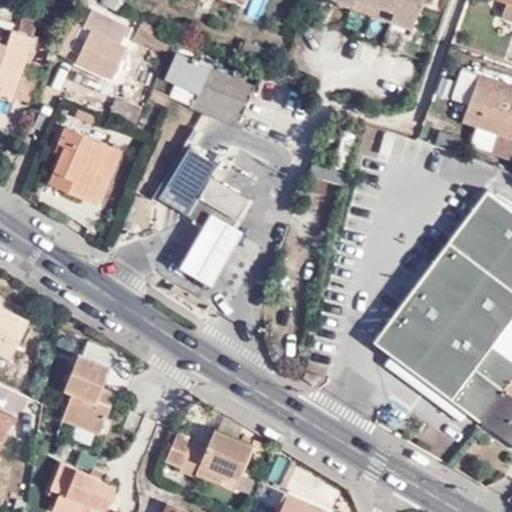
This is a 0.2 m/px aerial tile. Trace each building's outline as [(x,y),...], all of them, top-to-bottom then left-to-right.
[(77,0),(65,33),(77,39),(92,7),(95,0),(77,0)] [(100,0),(119,8),(122,0),(100,0)] [(348,0),(352,1),(352,0),(372,0),(374,1),(393,8),(390,15),(411,23),(419,0),(348,0)] [(352,0),(352,1),(350,4),(369,12),(374,1),(372,0),(352,0)] [(511,0),(505,0),(501,13),(511,17),(511,0)] [(369,12),(388,19),(390,15),(393,8),(374,1),(369,12)] [(92,7),(77,39),(68,56),(93,67),(102,50),(112,56),(129,24),(92,7)] [(10,93),(29,100),(38,77),(22,71),(31,49),(28,47),(37,19),(23,14),(17,29),(0,22),(0,80),(11,85),(10,93)] [(410,27),(411,23),(390,15),(388,19),(410,27)] [(145,34),(151,23),(141,18),(134,34),(143,38),(145,34)] [(168,46),(174,34),(151,23),(145,34),(168,46)] [(254,64),(262,48),(243,39),(235,55),(254,64)] [(197,97),(211,63),(175,47),(164,74),(188,85),(183,96),(189,99),(192,95),(197,97)] [(102,50),(93,67),(104,72),(112,56),(102,50)] [(189,99),(245,123),(248,116),(242,112),(254,84),(211,63),(197,97),(192,95),(189,99)] [(511,133),(511,129),(511,82),(473,71),(459,118),(493,128),(486,150),(511,157),(511,133)] [(0,89),(10,93),(11,85),(0,80),(0,89)] [(137,123),(144,106),(115,95),(109,112),(137,123)] [(67,142),(55,169),(73,177),(69,189),(98,202),(121,149),(67,124),(62,140),(67,142)] [(73,177),(55,169),(50,182),(69,189),(73,177)] [(188,220),(205,231),(224,242),(230,232),(247,204),(211,182),(188,220)] [(374,342),(440,391),(511,298),(511,210),(487,191),(374,342)] [(224,242),(205,231),(183,267),(212,285),(241,239),(230,232),(224,242)] [(511,298),(440,391),(477,420),(511,373),(511,298)] [(92,337),(87,351),(116,361),(121,348),(92,337)] [(116,361),(87,351),(83,349),(68,379),(77,384),(66,412),(82,419),(104,428),(117,400),(105,393),(109,382),(120,364),(116,361)] [(511,373),(477,420),(511,448),(511,398),(507,394),(511,387),(509,385),(511,381),(511,373)] [(122,388),(109,382),(105,393),(117,400),(122,388)] [(0,432),(10,412),(0,407),(0,432)] [(104,428),(82,419),(75,434),(105,444),(110,430),(104,428)] [(213,443),(222,422),(214,419),(205,440),(213,443)] [(222,466),(240,475),(258,432),(244,426),(240,431),(222,422),(213,443),(205,440),(193,465),(217,475),(222,466)] [(167,452),(182,460),(192,435),(194,432),(179,426),(167,452)] [(192,469),(193,465),(205,440),(192,435),(182,460),(182,463),(192,469)] [(53,503),(76,511),(83,511),(93,494),(106,502),(115,480),(100,475),(101,470),(62,453),(52,479),(61,483),(53,503)] [(236,484),(240,475),(222,466),(217,475),(236,484)] [(83,511),(102,511),(106,502),(93,494),(83,511)] [(327,511),(288,494),(280,511),(327,511)] [(163,511),(198,511),(170,499),(163,511)]
